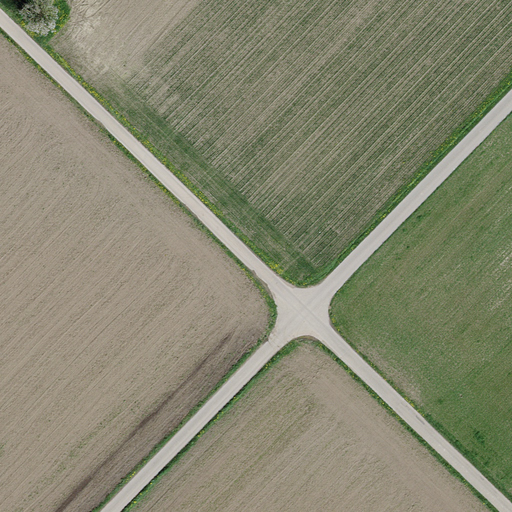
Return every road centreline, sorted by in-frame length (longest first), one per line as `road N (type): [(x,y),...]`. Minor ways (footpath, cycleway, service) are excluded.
road 1 (track): [(502,511),(0,26)]
road 2 (track): [(302,319),(511,105)]
road 3 (residential): [(113,511),(302,319)]
